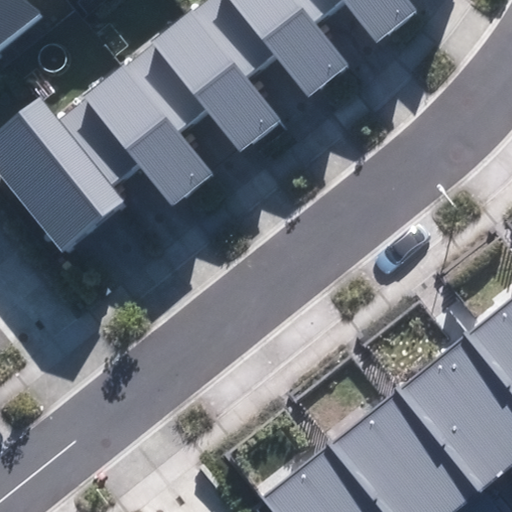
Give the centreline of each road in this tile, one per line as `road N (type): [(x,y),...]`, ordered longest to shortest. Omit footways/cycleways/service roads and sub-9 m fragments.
road 1 (residential): [(114,416),(348,233),(511,76)]
road 2 (residential): [(114,416),(0,272)]
road 3 (residential): [(0,503),(114,416)]
road 4 (residential): [(193,511),(114,416)]
